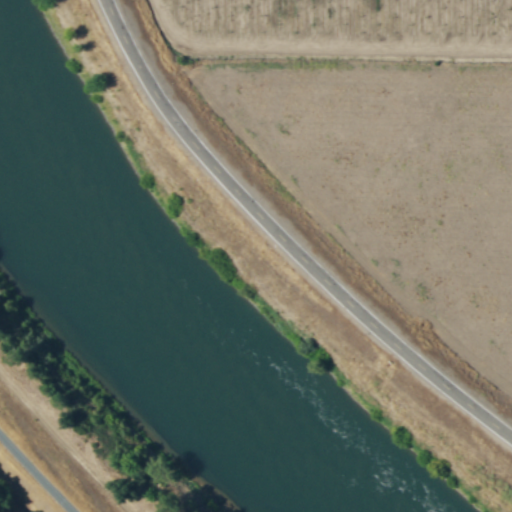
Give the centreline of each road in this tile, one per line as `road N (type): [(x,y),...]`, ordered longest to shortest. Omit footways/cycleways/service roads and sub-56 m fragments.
road 1 (residential): [(511,432),(365,314),(266,218),(167,101),(114,0)]
road 2 (track): [(82,511),(0,422)]
